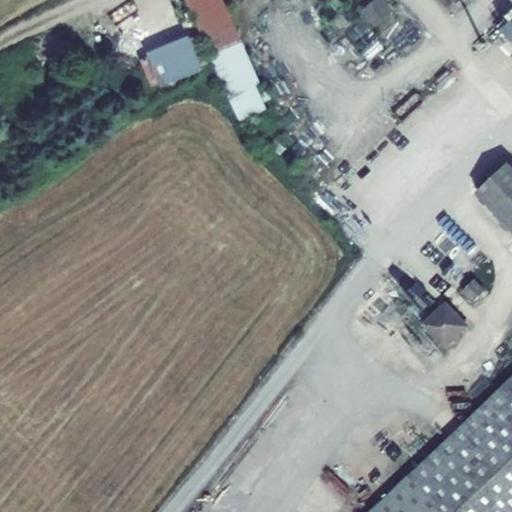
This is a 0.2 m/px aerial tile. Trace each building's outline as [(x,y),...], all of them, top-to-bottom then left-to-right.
[(215,0),(184,0),(214,68),(227,98),(254,86),(215,0)] [(382,3),(369,18),(384,31),(398,16),(382,3)] [(154,89),(200,70),(186,36),(141,54),(154,89)] [(227,98),(239,125),(266,113),(254,86),(227,98)] [(511,169),(507,165),(478,193),(511,227),(511,169)] [(475,302),(485,292),(474,282),(464,290),(475,302)] [(446,347),(466,326),(447,305),(444,308),(425,325),(446,347)] [(511,511),(511,378),(383,501),(371,511),(511,511)]
